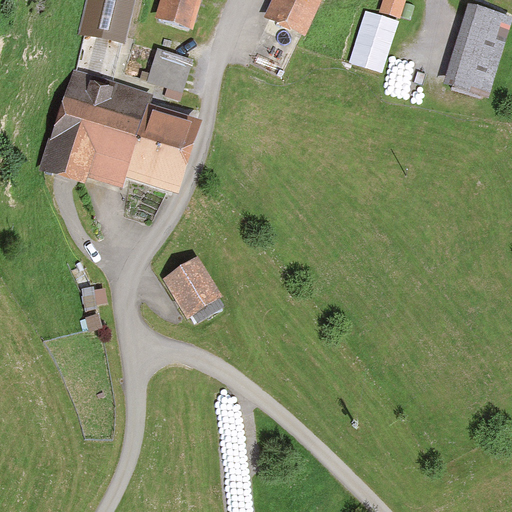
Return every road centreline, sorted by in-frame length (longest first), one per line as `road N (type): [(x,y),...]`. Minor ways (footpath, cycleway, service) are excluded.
road 1 (track): [(139,366),(128,315),(133,278),(204,157),(222,50),(243,0)]
road 2 (track): [(378,511),(258,399),(202,362),(156,350),(139,366)]
road 3 (track): [(139,366),(126,477),(106,511)]
